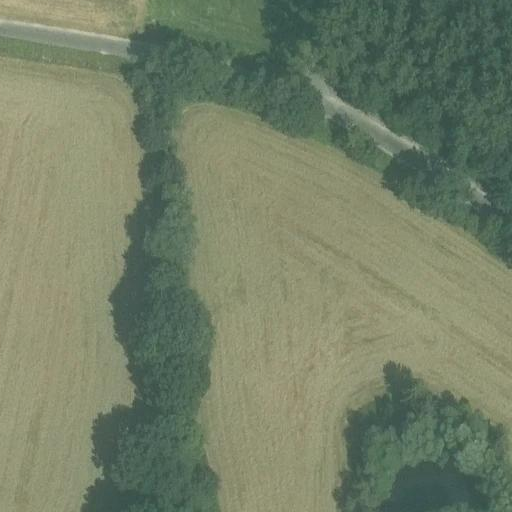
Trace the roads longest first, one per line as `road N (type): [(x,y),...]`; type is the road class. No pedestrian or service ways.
road 1 (residential): [(316,99),(0,37)]
road 2 (residential): [(511,224),(316,99)]
